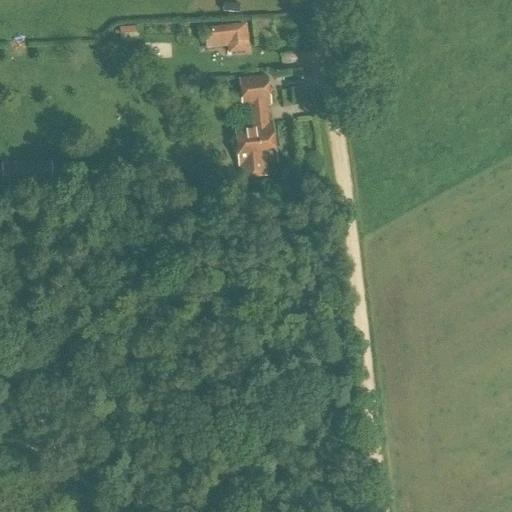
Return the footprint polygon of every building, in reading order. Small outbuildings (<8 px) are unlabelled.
[(207,0),(208,14),(262,11),(261,0),(207,0)] [(250,54),(247,26),(225,28),(226,38),(227,50),(228,56),(250,54)] [(183,69),(183,55),(155,55),(155,69),(183,69)] [(268,125),(266,106),(270,106),(267,77),(239,80),(242,109),(250,108),(252,127),(235,129),(239,168),(240,181),(269,178),(267,165),(277,164),(272,124),(268,125)] [(2,189),(52,188),(52,163),(1,164),(1,169),(0,169),(0,187),(2,188),(2,189)]
